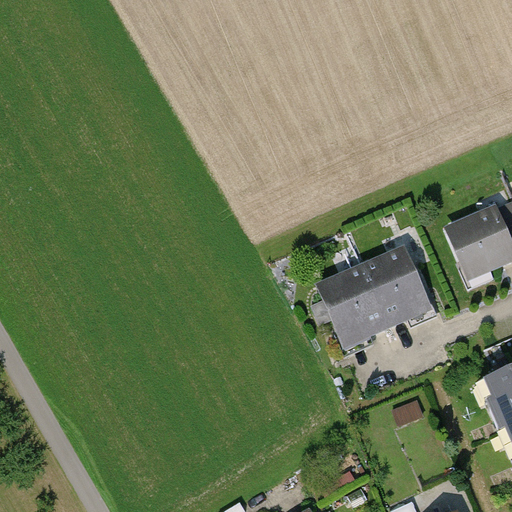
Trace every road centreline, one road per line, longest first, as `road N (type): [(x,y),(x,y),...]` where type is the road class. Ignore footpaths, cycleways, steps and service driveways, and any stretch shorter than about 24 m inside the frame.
road 1 (unclassified): [(97,511),(0,341)]
road 2 (residential): [(511,312),(373,373)]
